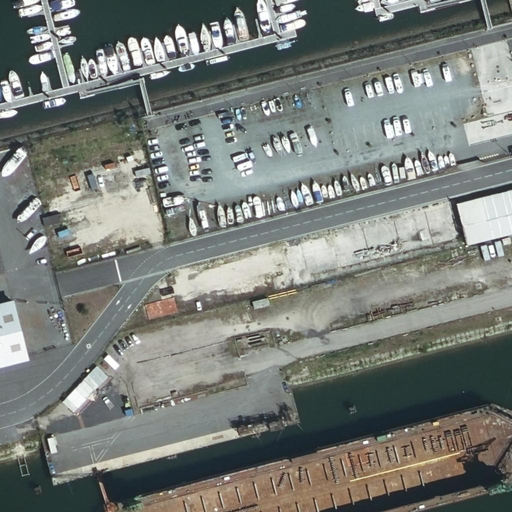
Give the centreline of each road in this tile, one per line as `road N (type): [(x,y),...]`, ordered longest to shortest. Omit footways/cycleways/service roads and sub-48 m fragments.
road 1 (unclassified): [(511,170),(160,261)]
road 2 (unknown): [(511,123),(230,183)]
road 3 (unclassified): [(160,261),(64,377),(40,400),(0,415)]
road 4 (unclassified): [(335,341),(511,297)]
road 5 (unclassified): [(160,261),(0,302)]
road 6 (unknown): [(230,183),(195,188),(174,145),(179,130),(208,121),(218,144)]
